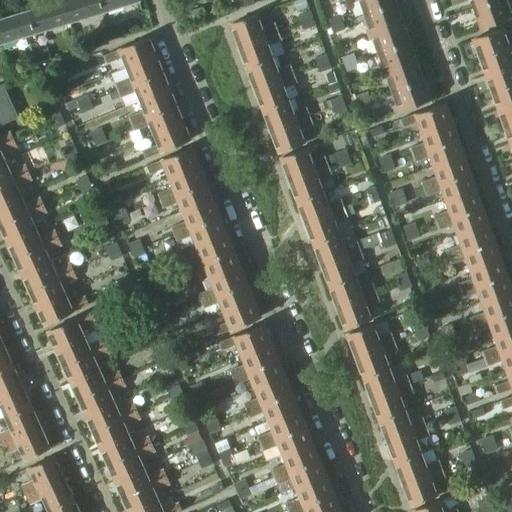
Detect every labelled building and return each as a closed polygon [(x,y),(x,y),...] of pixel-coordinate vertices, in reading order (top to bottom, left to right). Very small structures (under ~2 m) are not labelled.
[(97,0),(63,0),(60,1),(67,22),(101,11),(97,0)] [(97,0),(101,11),(137,0),(97,0)] [(304,0),(299,0),(293,2),(296,11),(307,7),(304,0)] [(357,0),(363,13),(395,2),(394,0),(357,0)] [(469,0),(472,8),(494,0),(469,0)] [(511,16),(506,0),(494,0),(472,8),(480,29),(511,17),(511,16)] [(60,1),(26,12),(33,33),(67,22),(60,1)] [(395,2),(363,13),(369,33),(402,21),(395,2)] [(187,22),(208,15),(202,6),(184,12),(187,22)] [(339,13),(339,15),(328,19),(330,25),(341,21),(350,18),(347,10),(339,13)] [(26,12),(0,19),(0,42),(33,33),(26,12)] [(298,16),(301,23),(312,19),(310,12),(298,16)] [(230,24),(238,46),(277,32),(274,22),(261,27),(256,14),(230,24)] [(312,19),(301,23),(303,29),(315,25),(312,19)] [(344,29),(341,21),(330,25),(332,33),(344,29)] [(402,21),(369,33),(376,52),(409,41),(402,21)] [(115,26),(106,29),(110,40),(118,38),(115,26)] [(101,30),(104,42),(110,40),(106,29),(101,30)] [(472,40),(478,58),(511,45),(511,38),(507,40),(502,29),(472,40)] [(277,32),(238,46),(246,68),(273,58),(268,45),(281,40),(277,32)] [(121,57),(126,69),(155,57),(147,37),(142,40),(103,56),(106,64),(121,57)] [(409,41),(376,52),(383,72),(416,60),(409,41)] [(36,42),(29,44),(32,53),(38,51),(36,42)] [(511,45),(478,58),(485,75),(511,65),(511,55),(511,54),(511,53),(511,45)] [(46,48),(38,51),(42,62),(50,60),(46,48)] [(32,53),(36,64),(42,62),(38,51),(32,53)] [(314,59),(316,65),(328,61),(325,54),(314,59)] [(341,58),(344,64),(355,60),(353,54),(341,58)] [(155,57),(126,69),(129,77),(114,84),(117,91),(162,73),(155,57)] [(273,58),(246,68),(254,89),(293,74),(290,65),(277,70),(273,58)] [(355,60),(344,64),(346,71),(358,67),(355,60)] [(416,60),(383,72),(390,91),(423,79),(416,60)] [(328,61),(316,65),(319,72),(330,68),(328,61)] [(511,65),(485,75),(491,92),(511,84),(511,65)] [(69,70),(58,74),(60,81),(72,77),(69,70)] [(162,73),(117,91),(120,97),(135,91),(139,101),(169,89),(162,73)] [(293,74),(254,89),(262,111),(289,101),(284,88),(296,83),(293,74)] [(423,79),(390,91),(397,111),(430,100),(423,79)] [(336,82),(327,86),(330,93),(338,90),(336,82)] [(511,84),(491,92),(497,109),(511,103),(511,84)] [(0,123),(15,117),(8,101),(13,98),(9,88),(3,90),(2,86),(0,86),(0,123)] [(169,89),(139,101),(143,111),(128,117),(131,124),(175,106),(169,89)] [(355,96),(357,102),(369,98),(367,92),(355,96)] [(87,94),(75,99),(79,107),(90,103),(87,94)] [(329,101),(332,108),(344,104),(341,96),(329,101)] [(369,98),(357,102),(360,110),(371,106),(369,98)] [(289,101),(262,111),(270,131),(309,117),(306,107),(293,112),(289,101)] [(90,103),(79,107),(81,113),(93,108),(90,103)] [(417,122),(420,131),(450,120),(444,103),(399,120),(401,127),(417,122)] [(511,103),(497,109),(503,125),(511,122),(511,103)] [(344,104),(332,108),(335,114),(346,110),(344,104)] [(175,106),(131,124),(133,131),(149,124),(153,136),(183,124),(175,106)] [(47,116),(50,123),(62,118),(58,111),(47,116)] [(309,117),(270,131),(278,153),(304,143),(300,130),(312,125),(309,117)] [(62,118),(50,123),(53,129),(64,124),(62,118)] [(450,120),(420,131),(424,143),(409,148),(411,155),(457,138),(450,120)] [(511,122),(503,125),(509,142),(511,141),(511,122)] [(183,124),(153,136),(157,145),(142,151),(145,158),(190,140),(183,124)] [(380,126),(369,130),(371,137),(383,133),(380,126)] [(89,133),(92,140),(104,136),(101,128),(89,133)] [(0,146),(13,140),(10,132),(0,136),(0,146)] [(104,136),(92,140),(95,146),(106,142),(104,136)] [(457,138),(411,155),(414,162),(429,156),(432,166),(463,155),(457,138)] [(13,140),(0,146),(0,165),(6,163),(1,153),(16,147),(13,140)] [(61,148),(64,155),(75,150),(73,144),(61,148)] [(164,168),(168,178),(198,166),(191,148),(146,166),(149,174),(164,168)] [(288,180),(327,166),(337,162),(348,158),(345,150),(334,154),(324,158),(324,156),(311,161),(306,148),(280,158),(288,180)] [(75,150),(64,155),(67,162),(78,157),(75,150)] [(377,159),(380,166),(392,162),(389,155),(377,159)] [(463,155),(432,166),(436,177),(421,182),(423,188),(469,172),(463,155)] [(350,164),(348,158),(337,162),(339,168),(350,164)] [(392,162),(380,166),(383,173),(394,168),(392,162)] [(6,163),(0,165),(0,185),(28,172),(25,165),(10,172),(6,163)] [(103,167),(106,174),(117,170),(114,163),(103,167)] [(198,166),(168,178),(172,188),(157,194),(160,200),(205,182),(198,166)] [(323,192),(318,179),(331,174),(327,166),(288,180),(296,202),(323,192)] [(28,172),(0,185),(0,205),(21,196),(16,186),(31,179),(28,172)] [(469,172),(423,188),(426,196),(441,191),(444,200),(475,189),(469,172)] [(75,181),(79,188),(90,183),(87,176),(75,181)] [(112,180),(101,185),(103,192),(115,187),(112,180)] [(205,182),(160,200),(163,208),(178,201),(182,212),(212,200),(205,182)] [(90,183),(79,188),(81,194),(92,189),(90,183)] [(363,191),(366,199),(377,195),(374,187),(363,191)] [(390,193),(392,199),(404,195),(402,189),(390,193)] [(475,189),(444,200),(448,211),(433,216),(435,222),(481,206),(475,189)] [(323,192),(296,202),(304,223),(343,208),(340,199),(327,203),(323,192)] [(377,195),(366,199),(368,205),(379,200),(377,195)] [(404,195),(392,199),(395,207),(406,203),(404,195)] [(21,196),(0,205),(0,224),(43,205),(40,198),(25,205),(21,196)] [(212,200),(182,212),(186,221),(171,227),(173,234),(218,216),(212,200)] [(140,219),(161,210),(157,202),(136,211),(140,219)] [(43,205),(0,224),(0,228),(6,242),(35,228),(31,218),(46,212),(43,205)] [(481,206),(435,222),(438,230),(453,224),(456,233),(487,222),(481,206)] [(124,208),(113,213),(115,218),(127,214),(124,208)] [(343,208),(304,223),(312,244),(339,234),(334,221),(346,217),(343,208)] [(90,214),(93,221),(104,216),(102,209),(90,214)] [(127,214),(115,218),(119,226),(130,221),(127,214)] [(104,216),(93,221),(96,227),(107,222),(104,216)] [(218,216),(173,234),(176,241),(191,235),(196,245),(225,233),(218,216)] [(487,222),(456,233),(460,244),(445,250),(447,256),(493,240),(487,222)] [(403,227),(405,233),(416,229),(414,223),(403,227)] [(35,228),(6,242),(13,258),(58,238),(54,231),(40,237),(35,228)] [(416,229),(405,233),(407,241),(419,236),(416,229)] [(379,235),(382,242),(393,238),(390,230),(379,235)] [(225,233),(196,245),(199,254),(184,261),(187,268),(232,249),(225,233)] [(339,234),(312,244),(320,265),(359,250),(356,241),(343,246),(339,234)] [(58,238),(13,258),(21,275),(50,261),(46,251),(61,244),(58,238)] [(393,238),(382,242),(384,248),(395,244),(393,238)] [(139,239),(128,244),(131,251),(142,246),(139,239)] [(493,240),(447,256),(450,264),(465,259),(468,267),(499,256),(493,240)] [(105,248),(108,255),(119,250),(116,243),(105,248)] [(143,247),(131,252),(134,259),(145,254),(143,247)] [(232,249),(187,268),(190,275),(205,268),(209,278),(239,266),(232,249)] [(119,250),(108,255),(111,261),(122,256),(119,250)] [(359,250),(320,265),(328,286),(354,276),(350,264),(363,259),(359,250)] [(415,260),(417,267),(429,263),(426,256),(415,260)] [(499,256),(468,267),(472,278),(457,284),(459,290),(505,274),(499,256)] [(50,261),(21,275),(29,292),(73,271),(69,264),(55,270),(50,261)] [(429,263),(417,267),(420,274),(431,270),(429,263)] [(239,266),(209,278),(213,288),(198,294),(201,301),(246,283),(239,266)] [(73,271),(29,292),(36,308),(65,294),(61,284),(76,277),(73,271)] [(153,273),(142,278),(145,285),(156,281),(153,273)] [(394,277),(397,284),(408,280),(406,273),(394,277)] [(505,274),(459,290),(462,298),(477,292),(480,301),(511,290),(505,274)] [(119,280),(122,287),(133,282),(130,275),(119,280)] [(354,276),(328,286),(336,307),(375,292),(372,283),(359,288),(354,276)] [(408,280),(397,284),(399,291),(411,287),(408,280)] [(156,281),(145,285),(147,292),(159,287),(156,281)] [(246,283),(201,301),(204,308),(219,302),(223,312),(252,299),(246,283)] [(428,295),(430,300),(441,296),(439,290),(428,295)] [(511,293),(511,290),(480,301),(484,312),(469,318),(471,324),(511,309),(511,293)] [(138,292),(126,297),(129,304),(140,299),(138,292)] [(375,292),(336,307),(344,329),(371,319),(366,306),(378,301),(375,292)] [(65,294),(36,308),(44,325),(88,304),(84,297),(70,303),(65,294)] [(441,296),(430,300),(433,308),(444,304),(441,296)] [(252,299),(223,312),(227,322),(212,328),(215,335),(260,317),(252,299)] [(167,307),(156,312),(159,319),(170,314),(167,307)] [(511,309),(471,324),(474,332),(489,326),(493,335),(511,328),(511,309)] [(47,331),(55,350),(84,336),(79,326),(94,319),(91,311),(47,331)] [(170,314),(159,319),(162,325),(173,320),(170,314)] [(138,323),(141,330),(152,325),(149,318),(138,323)] [(412,326),(415,334),(426,330),(424,322),(412,326)] [(236,344),(240,353),(270,341),(263,324),(218,343),(221,350),(236,344)] [(346,334),(355,357),(394,342),(390,332),(378,337),(373,324),(346,334)] [(440,328),(442,335),(453,330),(451,324),(440,328)] [(152,325),(141,330),(143,336),(155,332),(152,325)] [(511,328),(493,335),(497,346),(481,352),(484,358),(511,348),(511,328)] [(464,329),(454,332),(453,330),(442,335),(445,342),(456,338),(466,335),(464,329)] [(426,330),(415,334),(417,340),(429,336),(426,330)] [(84,336),(55,350),(62,366),(107,346),(103,338),(88,345),(84,336)] [(180,342),(182,349),(194,344),(191,338),(180,342)] [(270,341),(240,353),(244,364),(229,370),(232,377),(277,358),(270,341)] [(394,342),(355,357),(362,378),(389,368),(384,355),(397,350),(394,342)] [(2,344),(0,345),(0,369),(11,365),(2,344)] [(107,346),(62,366),(70,383),(99,370),(95,359),(109,352),(107,346)] [(511,348),(484,358),(486,366),(502,361),(505,369),(511,366),(511,348)] [(152,356),(155,363),(166,358),(163,351),(152,356)] [(197,352),(185,356),(188,363),(199,358),(197,352)] [(166,358),(155,363),(158,369),(169,364),(166,358)] [(277,358),(232,377),(235,384),(250,378),(254,388),(284,375),(277,358)] [(452,362),(454,369),(466,365),(463,358),(452,362)] [(484,358),(466,365),(468,372),(486,366),(484,358)] [(11,365),(0,369),(0,395),(21,386),(11,365)] [(466,365),(454,369),(457,376),(468,372),(466,365)] [(511,366),(505,369),(509,381),(494,386),(496,394),(511,388),(511,366)] [(389,368),(362,378),(370,399),(409,384),(406,375),(393,379),(389,368)] [(99,370),(70,383),(77,399),(122,379),(118,371),(103,378),(99,370)] [(444,378),(441,372),(430,376),(433,383),(444,378)] [(284,375),(254,388),(258,397),(243,403),(245,409),(290,391),(284,375)] [(122,379),(77,399),(85,415),(114,402),(109,392),(124,385),(122,379)] [(200,382),(189,387),(192,394),(203,389),(200,382)] [(409,384),(370,399),(378,421),(405,410),(400,397),(413,393),(409,384)] [(479,400),(476,393),(472,395),(468,384),(457,388),(461,399),(465,398),(468,404),(479,400)] [(167,390),(170,396),(181,392),(178,385),(167,390)] [(21,386),(0,395),(0,407),(4,418),(30,406),(21,386)] [(203,389),(192,394),(195,400),(206,396),(203,389)] [(290,391),(245,409),(249,417),(264,411),(267,420),(297,408),(290,391)] [(181,392),(170,396),(173,403),(184,398),(181,392)] [(511,405),(511,396),(499,401),(502,409),(511,405)] [(114,402),(85,415),(92,432),(137,412),(133,404),(118,411),(114,402)] [(30,406),(4,418),(10,429),(0,433),(0,440),(1,444),(39,426),(30,406)] [(443,411),(446,419),(458,415),(455,407),(443,411)] [(473,419),(484,415),(482,407),(470,411),(473,419)] [(297,408),(267,420),(272,431),(257,437),(259,443),(304,424),(297,408)] [(405,410),(378,421),(386,441),(425,427),(422,417),(409,422),(405,410)] [(137,412),(92,432),(100,449),(129,435),(124,425),(139,418),(137,412)] [(458,415),(446,419),(448,425),(460,421),(458,415)] [(215,416),(204,420),(206,427),(218,422),(215,416)] [(181,422),(184,429),(195,424),(192,417),(181,422)] [(218,422),(206,427),(209,434),(221,429),(218,422)] [(195,424),(184,429),(187,435),(198,430),(195,424)] [(304,424),(259,443),(262,451),(277,444),(281,454),(311,441),(304,424)] [(39,426),(1,444),(5,452),(18,447),(24,459),(49,448),(39,426)] [(425,427),(386,441),(394,463),(421,453),(416,440),(429,435),(425,427)] [(129,435),(100,449),(107,464),(151,444),(148,437),(133,444),(129,435)] [(492,435),(480,440),(483,447),(494,443),(492,435)] [(311,441),(281,454),(285,464),(270,470),(273,477),(318,458),(311,441)] [(494,443),(483,447),(485,453),(497,449),(494,443)] [(151,444),(107,464),(114,480),(144,467),(139,457),(154,450),(151,444)] [(229,449),(218,453),(221,460),(232,455),(229,449)] [(195,455),(198,462),(209,457),(206,450),(195,455)] [(459,454),(462,461),(473,457),(471,450),(459,454)] [(421,453),(394,463),(402,484),(441,469),(438,459),(425,464),(421,453)] [(232,455),(221,460),(224,467),(235,462),(232,455)] [(21,486),(25,494),(63,477),(53,456),(28,468),(33,481),(21,486)] [(209,457),(198,462),(201,468),(212,463),(209,457)] [(473,457),(462,461),(464,468),(476,464),(473,457)] [(318,458),(273,477),(276,484),(291,478),(295,486),(324,474),(318,458)] [(144,467),(114,480),(122,497),(166,477),(163,470),(148,476),(144,467)] [(441,469),(402,484),(410,505),(437,495),(432,482),(444,477),(441,469)] [(504,469),(493,473),(495,480),(507,476),(504,469)] [(324,474),(295,486),(299,497),(284,503),(287,510),(332,492),(324,474)] [(507,476),(495,480),(498,487),(509,483),(507,476)] [(63,477),(25,494),(29,504),(41,498),(46,510),(72,498),(63,477)] [(166,477),(122,497),(128,511),(134,511),(159,501),(154,490),(169,483),(166,477)] [(248,487),(245,479),(233,484),(236,491),(248,487)] [(212,495),(223,490),(220,483),(209,488),(212,495)] [(247,487),(236,492),(239,499),(250,494),(247,487)] [(332,492),(287,510),(287,511),(302,511),(305,511),(329,511),(338,508),(332,492)] [(78,511),(72,498),(46,510),(47,511),(78,511)] [(477,503),(480,511),(491,507),(488,499),(477,503)] [(220,511),(231,506),(228,500),(217,504),(220,511)] [(159,501),(134,511),(177,511),(181,510),(178,503),(163,510),(159,501)] [(412,511),(457,511),(456,509),(447,511),(442,511),(439,501),(412,511)]
